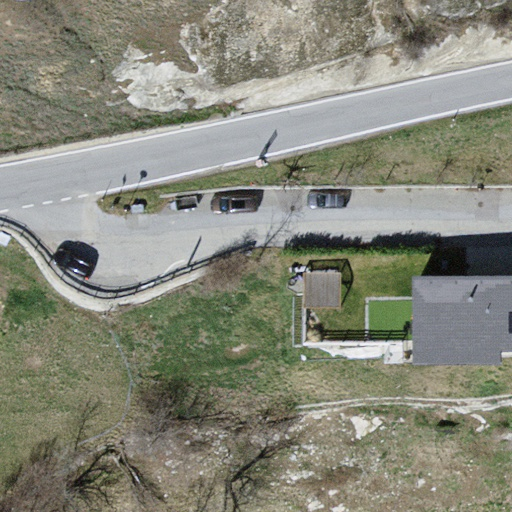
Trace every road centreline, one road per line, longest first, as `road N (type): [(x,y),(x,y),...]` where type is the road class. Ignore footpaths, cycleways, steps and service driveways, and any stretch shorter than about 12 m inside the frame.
road 1 (residential): [(54,196),(119,242),(289,227),(511,231)]
road 2 (tertiary): [(54,196),(511,98)]
